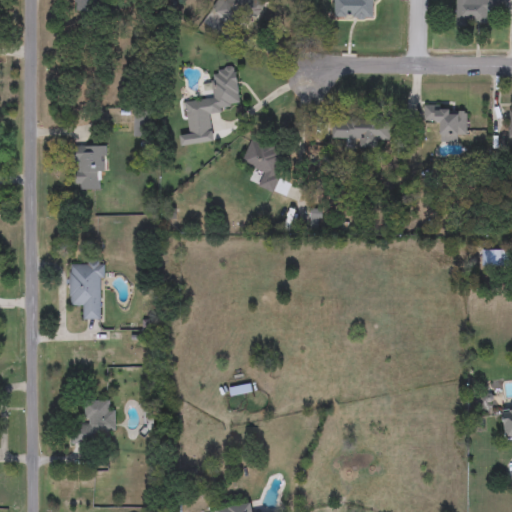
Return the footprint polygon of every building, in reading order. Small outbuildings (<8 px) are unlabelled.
[(102,0),(102,11),(76,11),(76,0),(102,0)] [(241,29),(212,8),(217,0),(260,0),(262,1),(241,29)] [(378,0),(378,20),(333,20),(333,0),(378,0)] [(489,25),(456,25),(456,0),(501,0),(501,13),(489,13),(489,25)] [(213,142),(180,146),(179,136),(189,135),(185,100),(216,97),(213,69),(235,67),(240,107),(210,111),(213,142)] [(458,142),(438,142),(438,123),(424,123),(424,107),(467,107),(467,135),(458,135),(458,142)] [(134,136),(134,112),(150,112),(150,136),(134,136)] [(359,139),(331,139),(331,121),(375,121),(375,148),(359,148),(359,139)] [(262,172),(241,163),(251,138),(287,154),(270,192),(256,186),(262,172)] [(107,145),(107,182),(101,182),(101,190),(75,190),(75,145),(107,145)] [(69,308),(69,262),(104,262),(103,320),(80,320),(81,308),(69,308)] [(84,424),(84,400),(115,400),(115,433),(106,433),(106,444),(71,444),(71,424),(84,424)] [(501,410),(511,408),(511,437),(504,439),(501,410)] [(215,511),(215,509),(252,503),(253,511),(215,511)]
